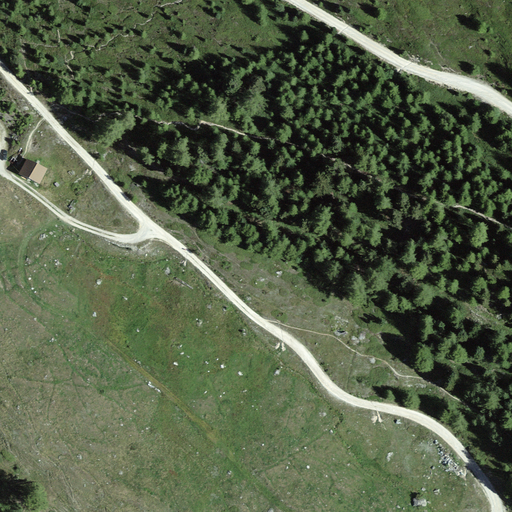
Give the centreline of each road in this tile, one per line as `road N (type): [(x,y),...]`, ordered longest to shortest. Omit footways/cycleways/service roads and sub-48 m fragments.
road 1 (track): [(0,67),(149,227),(250,312)]
road 2 (track): [(250,312),(341,395),(439,426),(497,501),(497,511)]
road 3 (track): [(511,109),(394,61),(296,0)]
